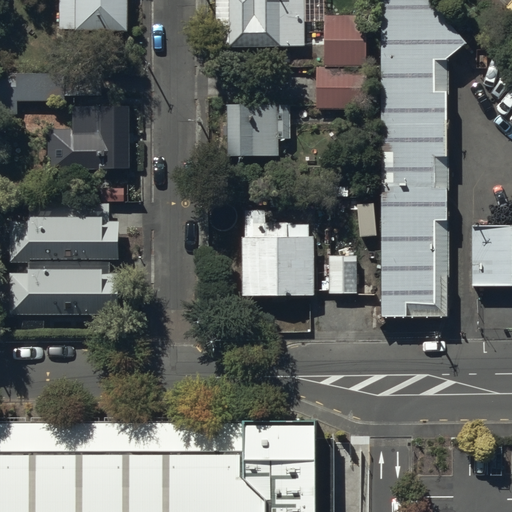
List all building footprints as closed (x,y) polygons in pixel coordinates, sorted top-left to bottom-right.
[(129,0),(59,0),(60,31),(130,30),(129,0)] [(213,0),(214,40),(228,40),(228,43),(304,41),(303,0),(213,0)] [(435,0),(384,0),(384,308),(447,308),(447,51),(466,35),(435,0)] [(366,15),(325,15),(325,65),(366,64),(366,15)] [(366,68),(316,68),(316,109),(366,109),(366,68)] [(0,111),(17,112),(17,97),(64,97),(64,93),(88,93),(88,70),(0,70),(0,111)] [(289,100),(224,101),(224,155),(278,154),(278,139),(289,139),(289,100)] [(129,167),(129,104),(72,104),(72,128),(48,128),(48,156),(51,156),(51,167),(129,167)] [(26,273),(9,273),(9,315),(118,316),(118,274),(110,274),(110,260),(117,260),(117,224),(109,224),(109,205),(30,204),(30,220),(9,220),(8,264),(26,264),(26,273)] [(247,236),(242,236),(243,295),(315,294),(314,235),(310,235),(310,224),(288,224),(288,222),(267,222),(267,211),(246,211),(247,236)] [(511,218),(471,219),(472,280),(511,279),(511,218)] [(357,255),(329,255),(329,292),(357,292),(357,255)] [(332,511),(332,477),(332,431),(314,431),(314,420),(0,420),(0,511),(332,511)]
